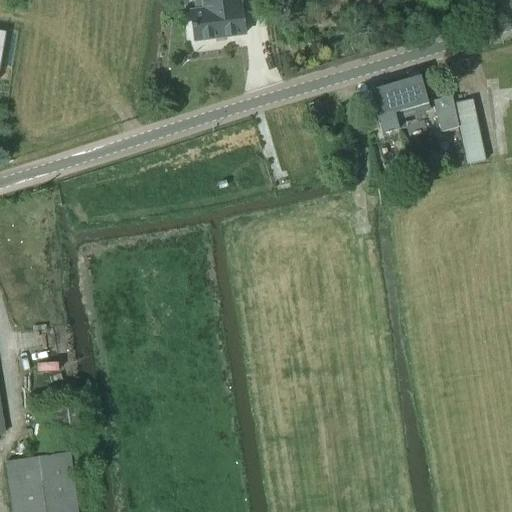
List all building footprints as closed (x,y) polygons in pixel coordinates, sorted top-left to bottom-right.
[(202,0),(204,10),(191,12),(195,42),(245,35),(241,5),(237,6),(236,0),(202,0)] [(430,112),(420,77),(383,87),(382,83),(371,86),(372,90),(369,91),(382,135),(399,130),(396,122),(430,112)] [(458,128),(453,104),(451,97),(450,97),(431,102),(440,133),(458,128)] [(458,128),(466,166),(484,162),(472,101),(453,104),(458,128)] [(78,403),(65,405),(69,429),(82,427),(78,403)] [(77,511),(70,455),(6,463),(12,511),(77,511)]
